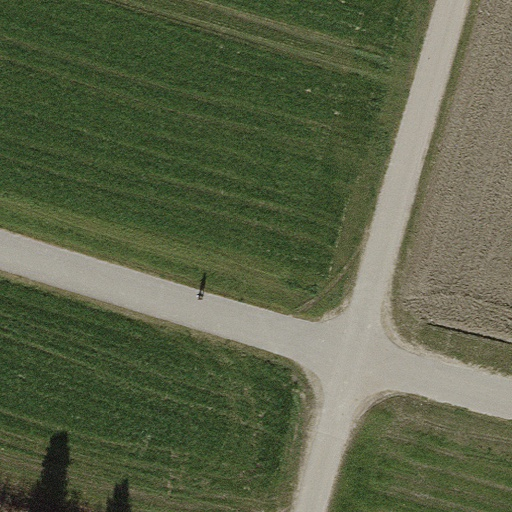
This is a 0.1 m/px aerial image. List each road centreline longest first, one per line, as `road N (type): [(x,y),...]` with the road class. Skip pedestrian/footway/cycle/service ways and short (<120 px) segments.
road 1 (track): [(511,399),(0,248)]
road 2 (track): [(312,511),(453,0)]
